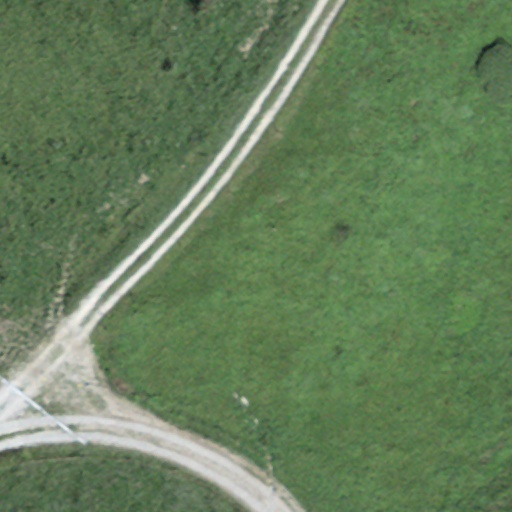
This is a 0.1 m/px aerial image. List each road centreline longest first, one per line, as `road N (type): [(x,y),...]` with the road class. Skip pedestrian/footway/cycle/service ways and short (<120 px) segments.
road 1 (track): [(331,0),(214,175),(77,309),(0,407)]
road 2 (track): [(280,511),(242,469),(126,425),(0,429)]
